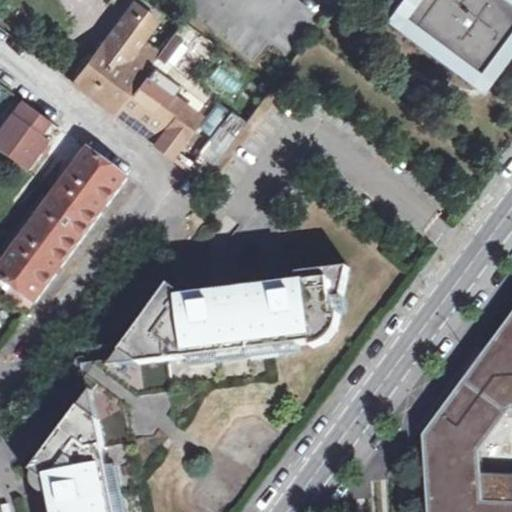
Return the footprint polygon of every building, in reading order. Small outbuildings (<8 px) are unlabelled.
[(99,0),(90,13),(104,23),(121,0),(99,0)] [(481,83),(511,40),(511,0),(405,0),(392,18),(481,83)] [(91,95),(113,111),(114,112),(156,54),(157,53),(140,40),(152,24),(129,8),(74,82),(91,95)] [(156,54),(114,112),(117,114),(135,128),(154,142),(164,127),(175,134),(180,139),(198,114),(182,103),(171,94),(178,84),(163,72),(169,63),(156,54)] [(75,147),(22,108),(0,136),(0,149),(46,185),(75,147)] [(205,179),(236,137),(220,125),(189,167),(204,179),(205,179)] [(175,134),(164,127),(154,142),(164,149),(175,134)] [(91,150),(0,272),(0,275),(15,286),(37,302),(63,267),(117,195),(129,179),(91,150)] [(349,278),(351,269),(300,275),(301,284),(349,278)] [(313,344),(314,344),(316,343),(320,342),(323,341),(326,339),(328,337),(330,336),(332,333),(334,330),(335,328),(336,324),(337,321),(338,318),(337,315),(335,315),(334,302),(343,301),(349,278),(301,284),(285,287),(286,297),(279,298),(278,296),(277,296),(274,296),(261,298),(260,289),(229,292),(213,295),(214,305),(206,306),(205,296),(188,298),(189,303),(177,304),(176,300),(166,301),(163,301),(162,302),(124,352),(141,364),(313,344)] [(29,313),(37,302),(15,286),(6,298),(28,314),(29,313)] [(274,296),(277,296),(278,296),(279,298),(286,297),(285,287),(273,288),(274,296)] [(260,289),(261,298),(274,296),(273,288),(260,289)] [(163,301),(166,301),(176,300),(177,304),(189,303),(188,298),(173,289),(163,301)] [(205,296),(206,306),(214,305),(213,295),(205,296)] [(313,344),(314,348),(316,347),(323,345),(328,343),(330,341),(335,337),(338,331),(339,330),(341,324),(342,317),(342,315),(337,315),(338,318),(337,321),(336,324),(335,328),(334,330),(332,333),(330,336),(328,337),(326,339),(323,341),(320,342),(316,343),(314,344),(313,344)] [(511,511),(511,328),(431,438),(436,511),(511,511)] [(112,368),(141,364),(124,352),(119,359),(112,368)] [(98,361),(86,379),(88,400),(89,400),(96,390),(112,368),(119,359),(118,358),(98,361)] [(100,421),(96,390),(89,400),(83,408),(100,421)] [(118,511),(100,421),(83,408),(46,457),(50,473),(54,471),(56,483),(52,484),(53,488),(55,501),(65,499),(67,506),(56,509),(56,511),(118,511)] [(35,471),(33,474),(52,484),(56,483),(54,471),(50,473),(46,457),(35,471)] [(55,501),(56,509),(67,506),(65,499),(55,501)] [(16,511),(14,500),(4,502),(6,511),(16,511)]
